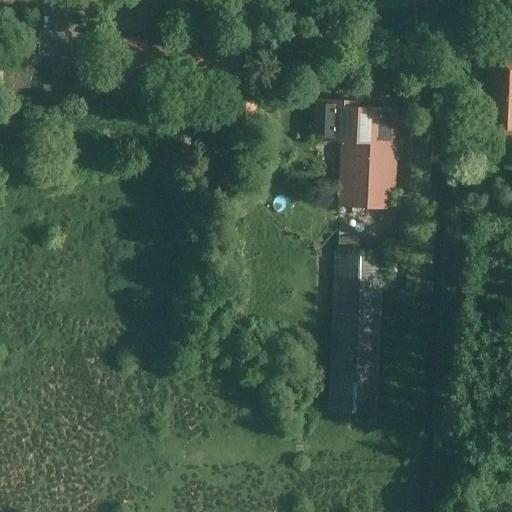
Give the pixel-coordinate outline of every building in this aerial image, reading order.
[(38,33),(37,53),(69,55),(71,35),(38,33)] [(168,76),(170,46),(148,45),(148,40),(119,38),(117,73),(168,76)] [(168,76),(167,95),(192,96),(192,83),(205,84),(205,78),(236,80),(238,45),(191,42),(190,47),(170,46),(168,76)] [(511,56),(493,56),(493,67),(488,67),(485,136),(511,137),(511,56)] [(272,109),(274,85),(260,84),(258,108),(272,109)] [(232,123),(253,124),(254,96),(234,95),(232,123)] [(340,140),(337,205),(393,208),(397,109),(360,108),(360,101),(325,100),(323,140),(340,140)] [(85,149),(86,138),(57,135),(56,145),(85,149)] [(381,251),(335,249),(328,412),(374,414),(381,251)]
